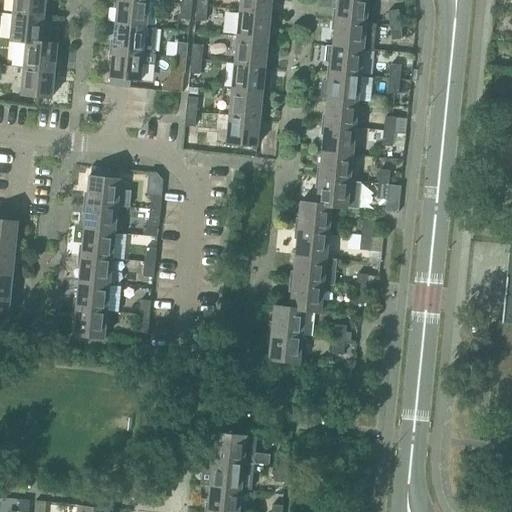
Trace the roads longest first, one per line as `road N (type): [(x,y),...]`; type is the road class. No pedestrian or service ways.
road 1 (unclassified): [(410,511),(455,0)]
road 2 (residential): [(199,159),(0,135)]
